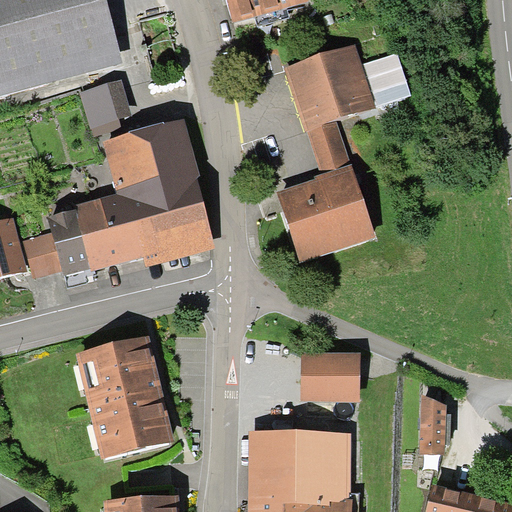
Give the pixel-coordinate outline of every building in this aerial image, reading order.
[(105,0),(0,0),(0,97),(122,65),(105,0)] [(225,0),(233,26),(309,3),(308,0),(225,0)] [(355,47),(284,71),(305,132),(307,131),(322,175),(314,178),(315,181),(276,194),(300,265),(376,240),(351,165),(336,121),(376,108),(355,47)] [(80,93),(91,130),(133,118),(122,80),(80,93)] [(218,251),(183,122),(102,146),(116,194),(74,207),(75,211),(46,219),(51,234),(61,272),(63,279),(90,272),(91,275),(143,261),(145,271),(218,251)] [(0,222),(0,279),(28,272),(13,219),(0,222)] [(61,272),(51,234),(25,241),(35,280),(61,272)] [(76,358),(101,462),(176,444),(161,382),(151,340),(76,358)] [(302,355),(301,403),(360,404),(361,356),(302,355)] [(421,398),(420,457),(446,457),(446,420),(446,408),(421,398)] [(249,435),(249,511),(352,511),(353,503),(349,503),(353,438),(249,435)] [(433,489),(427,511),(511,511),(511,507),(475,499),(437,490),(433,489)] [(105,506),(105,511),(178,511),(177,501),(105,506)]
